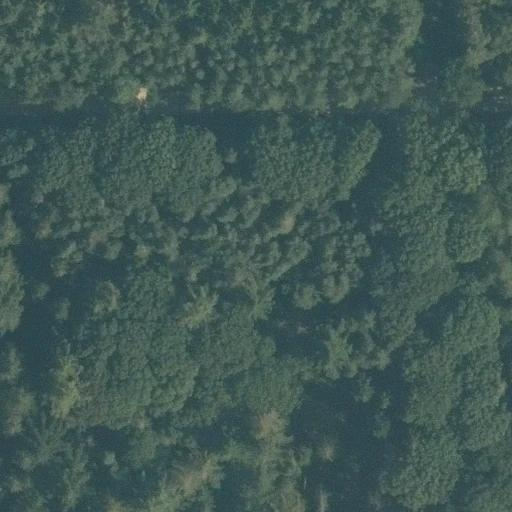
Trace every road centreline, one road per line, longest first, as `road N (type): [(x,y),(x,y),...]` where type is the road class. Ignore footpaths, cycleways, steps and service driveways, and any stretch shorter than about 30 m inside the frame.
road 1 (track): [(511,106),(0,103)]
road 2 (track): [(0,343),(455,348)]
road 3 (track): [(432,0),(432,107),(455,348)]
road 4 (track): [(455,348),(471,511)]
